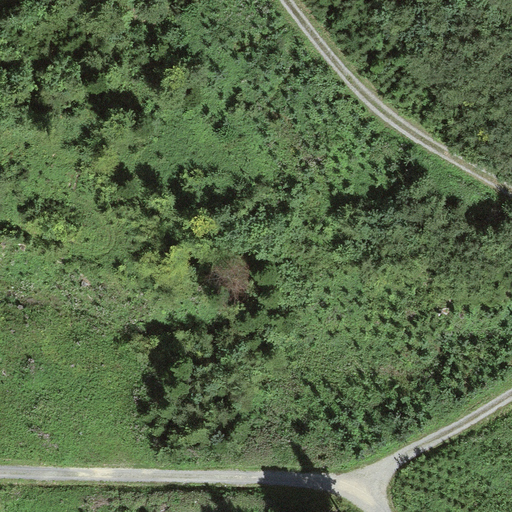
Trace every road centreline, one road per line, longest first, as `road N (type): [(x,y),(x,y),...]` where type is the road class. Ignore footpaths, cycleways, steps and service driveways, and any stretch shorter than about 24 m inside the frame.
road 1 (track): [(0,469),(338,481),(381,511)]
road 2 (track): [(511,195),(277,0)]
road 3 (track): [(338,481),(511,394)]
